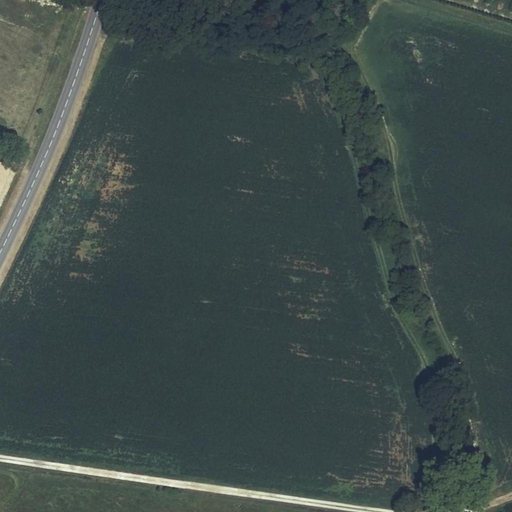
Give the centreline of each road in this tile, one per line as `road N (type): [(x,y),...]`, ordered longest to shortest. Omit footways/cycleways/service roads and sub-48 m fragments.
road 1 (unclassified): [(391,511),(0,455)]
road 2 (tertiary): [(0,250),(67,103),(99,0)]
